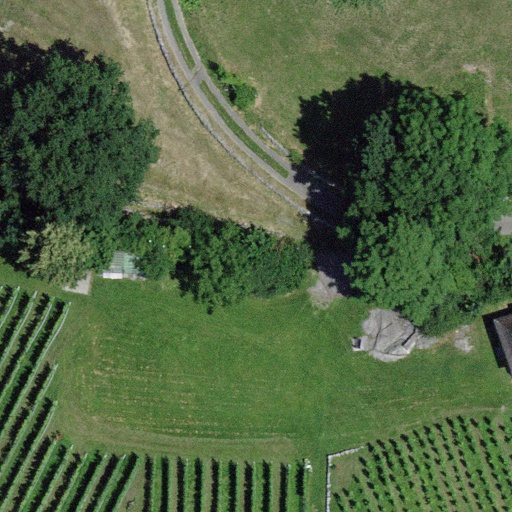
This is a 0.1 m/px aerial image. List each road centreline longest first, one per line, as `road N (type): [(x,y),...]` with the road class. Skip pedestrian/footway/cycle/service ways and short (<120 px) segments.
road 1 (track): [(382,222),(279,171),(198,93),(170,0)]
road 2 (residential): [(511,226),(382,222)]
